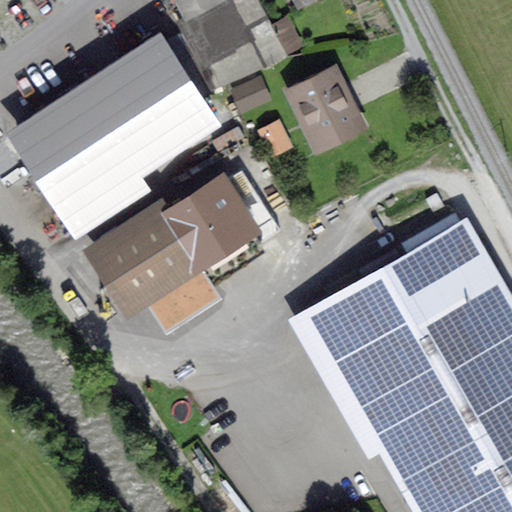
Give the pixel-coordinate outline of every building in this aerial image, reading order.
[(180,0),(188,14),(181,18),(193,39),(167,53),(160,42),(19,133),(68,209),(209,118),(196,97),(287,56),(285,52),(272,28),(257,0),(180,0)] [(299,45),(286,21),(272,28),(285,52),(299,45)] [(286,88),(313,143),(354,123),(337,88),(344,85),(334,65),(286,88)] [(259,81),(237,92),(243,106),(266,95),(259,81)] [(277,124),(263,131),(273,151),(287,144),(277,124)] [(161,208),(95,251),(129,303),(195,260),(206,277),(260,242),(221,182),(167,217),(161,208)] [(511,511),(511,308),(463,224),(309,312),(424,511),(511,511)]
